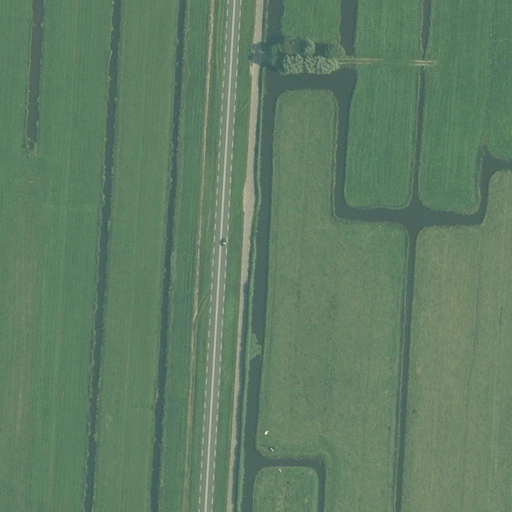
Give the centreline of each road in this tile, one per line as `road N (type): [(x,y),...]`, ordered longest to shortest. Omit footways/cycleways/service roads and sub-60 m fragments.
road 1 (primary): [(204,511),(234,0)]
road 2 (unclassified): [(230,511),(259,0)]
